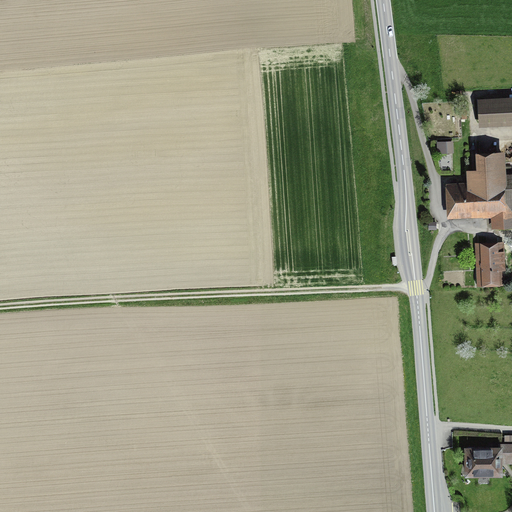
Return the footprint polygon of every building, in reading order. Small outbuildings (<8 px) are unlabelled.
[(511,96),(478,98),(479,127),(511,126),(511,96)] [(451,142),(442,142),(442,147),(447,147),(447,151),(451,151),(451,142)] [(511,176),(503,177),(502,154),(479,155),(480,172),(469,173),(470,188),(464,188),(463,185),(451,185),(452,212),(493,210),(494,227),(511,226),(511,176)] [(506,286),(504,242),(475,244),(477,287),(506,286)] [(511,444),(501,444),(501,449),(501,463),(511,462),(511,444)] [(467,449),(467,474),(479,474),(479,472),(489,472),(489,474),(501,474),(501,463),(501,449),(467,449)]
